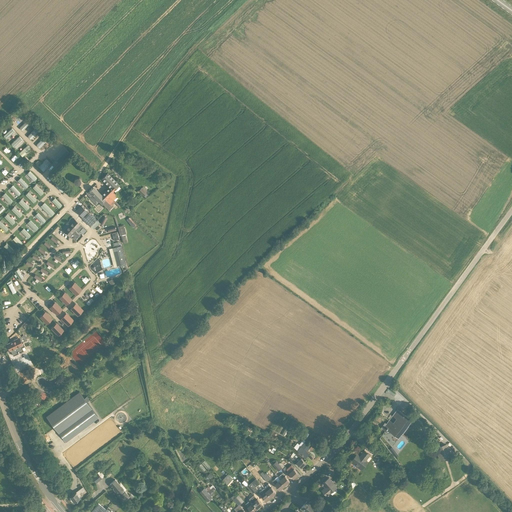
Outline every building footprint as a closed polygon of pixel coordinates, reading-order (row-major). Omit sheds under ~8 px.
[(16,122),(23,112),(18,109),(12,120),(16,122)] [(23,130),(30,123),(27,120),(20,127),(23,130)] [(36,127),(28,135),(31,139),(39,131),(36,127)] [(12,128),(4,135),(9,141),(18,133),(12,128)] [(20,136),(12,143),(14,146),(23,139),(20,136)] [(37,144),(40,148),(47,140),(44,137),(37,144)] [(17,149),(25,141),(23,139),(15,147),(17,149)] [(19,152),(23,156),(32,148),(28,144),(19,152)] [(54,144),(47,151),(53,157),(60,150),(54,144)] [(43,173),(51,165),(46,160),(38,168),(43,173)] [(34,180),(37,178),(31,170),(28,173),(34,180)] [(115,202),(113,200),(117,196),(113,191),(119,185),(107,173),(102,178),(110,186),(101,195),(93,187),(89,191),(93,194),(89,197),(96,204),(99,201),(106,207),(110,203),(112,205),(115,202)] [(77,185),(79,185),(80,183),(81,182),(82,180),(81,179),(80,177),(79,177),(77,176),(75,177),(74,177),(73,179),(73,180),(73,182),(73,183),(74,184),(75,185),(77,185)] [(19,180),(25,188),(29,186),(22,177),(19,180)] [(56,185),(63,192),(66,189),(59,182),(56,185)] [(36,184),(33,187),(41,195),(44,192),(36,184)] [(16,198),(21,193),(13,185),(8,190),(16,198)] [(143,196),(147,193),(141,188),(138,191),(143,196)] [(34,202),(37,199),(29,191),(26,194),(34,202)] [(9,205),(13,201),(6,192),(1,196),(9,205)] [(55,197),(52,201),(60,208),(63,205),(55,197)] [(22,199),(19,202),(27,210),(30,207),(22,199)] [(45,202),(41,206),(51,216),(55,213),(45,202)] [(87,211),(81,205),(76,211),(82,217),(81,218),(90,227),(90,226),(93,229),(100,223),(98,221),(97,220),(87,211)] [(20,217),(23,214),(15,206),(12,209),(20,217)] [(35,215),(43,223),(46,220),(38,212),(35,215)] [(12,225),(16,222),(8,213),(5,216),(12,225)] [(135,225),(129,218),(126,220),(133,227),(135,225)] [(80,224),(74,219),(64,230),(74,240),(79,235),(74,231),(77,228),(79,231),(83,227),(80,224)] [(26,225),(34,232),(39,227),(31,220),(26,225)] [(1,221),(0,221),(0,226),(6,232),(9,229),(1,221)] [(127,242),(125,234),(126,234),(123,225),(117,227),(120,235),(121,235),(123,243),(127,242)] [(24,228),(19,232),(26,240),(31,235),(24,228)] [(19,244),(22,241),(16,236),(13,238),(19,244)] [(120,246),(118,242),(113,243),(114,247),(112,248),(117,266),(120,265),(121,268),(122,267),(122,270),(127,269),(125,264),(126,264),(121,245),(120,246)] [(79,252),(76,255),(84,262),(87,259),(79,252)] [(20,279),(24,277),(19,268),(15,271),(20,279)] [(76,284),(71,289),(76,294),(81,289),(76,284)] [(66,304),(71,299),(66,294),(61,299),(66,304)] [(29,300),(26,303),(32,311),(35,309),(29,300)] [(56,313),(61,309),(57,304),(52,309),(56,313)] [(83,310),(78,305),(73,310),(78,315),(83,310)] [(52,318),(47,313),(42,318),(47,323),(52,318)] [(25,327),(31,321),(32,319),(31,318),(33,316),(32,315),(27,319),(21,326),(23,328),(24,327),(25,327)] [(73,320),(68,315),(63,320),(69,325),(73,320)] [(63,330),(58,325),(53,330),(58,335),(63,330)] [(24,334),(18,337),(11,340),(10,337),(5,341),(9,350),(7,352),(14,366),(27,360),(23,351),(24,351),(22,347),(25,346),(22,342),(27,340),(24,334)] [(43,402),(47,394),(38,389),(34,397),(43,402)] [(44,415),(56,432),(62,440),(95,417),(89,409),(90,409),(77,391),(44,415)] [(399,436),(411,420),(404,415),(405,415),(397,409),(393,415),(397,418),(394,424),(389,421),(387,424),(384,422),(381,427),(383,428),(383,429),(385,431),(388,427),(399,436)] [(429,442),(435,434),(431,430),(426,431),(427,437),(425,438),(429,442)] [(306,457),(309,453),(307,451),(311,446),(306,441),(304,439),(299,444),(301,446),(298,450),(306,457)] [(440,461),(449,459),(450,458),(455,453),(446,444),(435,447),(440,461)] [(392,446),(389,449),(395,457),(398,455),(392,446)] [(365,460),(370,454),(365,450),(360,456),(357,454),(352,461),(362,469),(368,462),(365,460)] [(384,464),(389,457),(380,450),(374,457),(384,464)] [(301,458),(299,456),(298,456),(296,455),(294,456),(293,458),(291,456),(289,458),(294,464),(296,462),(301,467),(306,463),(302,458),(301,458)] [(279,471),(282,468),(277,461),(273,464),(279,471)] [(299,474),(291,465),(287,469),(285,467),(283,469),(290,477),(292,476),(294,478),(299,474)] [(269,480),(265,475),(262,472),(260,473),(267,482),(269,480)] [(96,483),(102,477),(98,473),(92,478),(96,483)] [(280,480),(285,485),(290,481),(285,476),(283,473),(280,475),(283,478),(280,480)] [(227,485),(233,479),(228,474),(222,480),(227,485)] [(327,496),(337,487),(329,478),(322,484),(325,487),(322,490),(327,496)] [(285,485),(280,480),(278,482),(275,479),(273,480),(275,484),(280,489),(285,485)] [(123,501),(129,496),(115,480),(110,484),(123,501)] [(249,484),(256,491),(258,489),(256,487),(252,482),(249,484)] [(253,494),(256,491),(249,484),(247,486),(253,494)] [(265,489),(271,496),(276,492),(272,487),(271,487),(269,484),(266,486),(267,486),(265,489)] [(205,489),(210,494),(212,492),(215,489),(212,485),(210,487),(208,486),(205,489)] [(74,502),(80,497),(82,496),(80,494),(85,491),(82,487),(70,496),(74,502)] [(210,494),(205,489),(204,488),(200,492),(208,502),(213,497),(210,494)] [(271,496),(265,489),(264,488),(259,492),(262,495),(266,501),(271,496)] [(237,496),(235,494),(234,495),(237,498),(242,503),(244,501),(239,494),(237,496)] [(250,500),(257,508),(262,504),(258,498),(257,499),(255,496),(250,500)] [(252,511),(257,508),(250,500),(246,503),(248,506),(248,507),(252,511)] [(308,504),(306,502),(308,500),(300,510),(301,508),(306,511),(310,511),(312,510),(314,511),(316,511),(319,509),(310,501),(308,504)] [(106,509),(97,503),(91,511),(92,511),(112,511),(111,510),(108,507),(106,509)]
